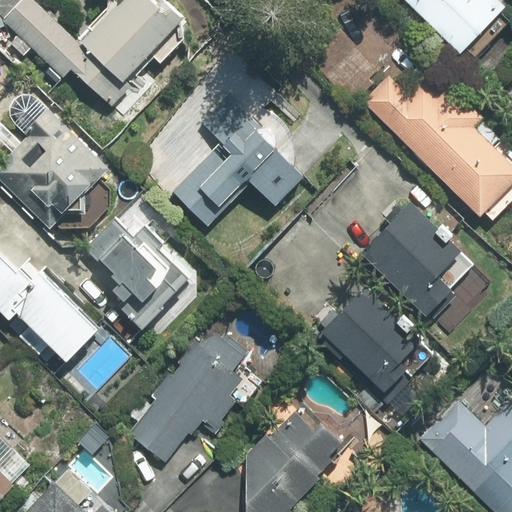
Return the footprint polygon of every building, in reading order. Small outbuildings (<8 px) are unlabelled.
[(74,39),(31,0),(0,0),(0,17),(17,33),(8,43),(24,58),(31,51),(62,79),(68,72),(123,123),(157,86),(143,73),(152,64),(157,68),(194,27),(165,0),(104,0),(101,3),(105,6),(74,39)] [(503,10),(492,0),(403,0),(458,55),(503,10)] [(343,99),(376,66),(348,39),(316,71),(343,99)] [(386,72),(359,99),(484,225),(511,197),(511,154),(431,72),(408,94),(386,72)] [(511,86),(503,96),(511,105),(511,86)] [(258,120),(229,93),(199,124),(218,143),(172,191),(209,227),(249,187),(273,210),(302,179),(276,153),(294,134),(268,109),(258,120)] [(5,180),(49,227),(82,231),(106,209),(88,189),(108,171),(33,97),(32,96),(31,96),(30,96),(28,96),(27,96),(26,96),(25,96),(23,96),(22,97),(21,97),(20,97),(19,98),(17,99),(16,99),(15,100),(14,101),(13,101),(13,102),(12,103),(11,104),(10,105),(10,106),(9,107),(8,109),(8,110),(8,111),(7,112),(7,113),(7,115),(7,116),(7,117),(7,118),(7,120),(7,121),(8,122),(23,139),(19,143),(8,130),(0,137),(0,146),(19,167),(5,180)] [(445,206),(431,220),(409,199),(356,254),(427,322),(480,267),(449,238),(463,223),(445,206)] [(129,237),(112,220),(88,244),(100,256),(91,265),(100,274),(95,278),(120,302),(117,305),(143,330),(196,277),(142,224),(129,237)] [(28,282),(0,252),(0,313),(7,321),(13,315),(61,366),(94,335),(37,274),(28,282)] [(328,341),(384,395),(401,376),(405,381),(432,353),(362,287),(339,311),(334,306),(313,327),(328,341)] [(254,349),(211,320),(130,436),(168,462),(183,440),(187,444),(202,423),(215,433),(237,402),(244,408),(261,383),(240,368),(254,349)] [(458,400),(420,439),(493,511),(511,511),(511,397),(483,426),(458,400)] [(291,409),(246,451),(242,511),(284,511),(318,481),(315,477),(334,460),(329,454),(339,445),(321,425),(313,432),(291,409)] [(0,501),(33,464),(0,434),(0,501)] [(114,511),(116,510),(104,499),(91,511),(84,511),(78,506),(92,491),(71,472),(37,508),(28,499),(16,511),(114,511)]
